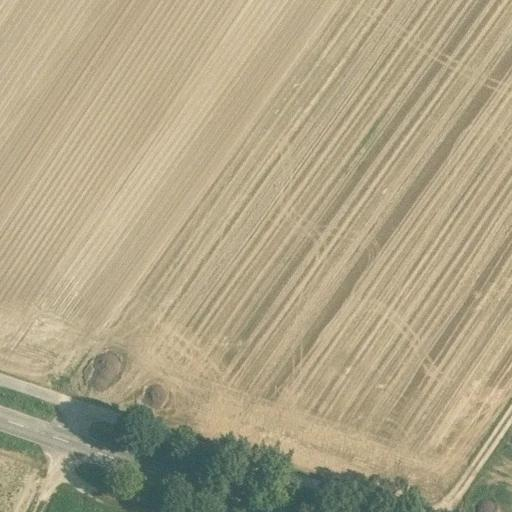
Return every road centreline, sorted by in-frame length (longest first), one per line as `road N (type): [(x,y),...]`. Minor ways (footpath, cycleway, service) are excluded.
road 1 (track): [(384,511),(0,383)]
road 2 (tertiary): [(0,422),(262,511)]
